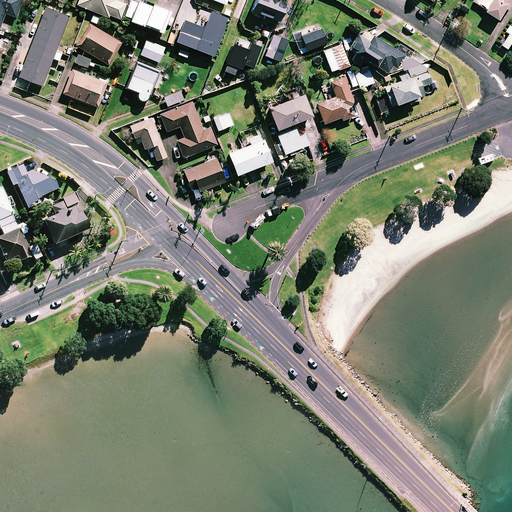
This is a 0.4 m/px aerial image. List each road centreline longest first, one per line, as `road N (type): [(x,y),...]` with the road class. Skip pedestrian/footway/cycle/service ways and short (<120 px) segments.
road 1 (secondary): [(447,511),(273,336)]
road 2 (residential): [(511,108),(344,178)]
road 3 (residential): [(385,0),(475,58),(502,85),(511,108)]
road 4 (secondary): [(151,226),(40,126)]
road 5 (residential): [(162,227),(262,325)]
road 6 (secondary): [(137,180),(234,277)]
road 7 (residential): [(229,225),(254,208),(344,178)]
